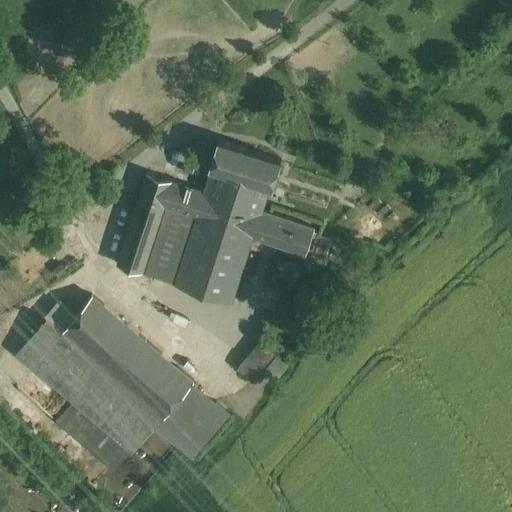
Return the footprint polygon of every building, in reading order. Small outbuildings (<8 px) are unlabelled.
[(278,186),(217,160),(206,186),(211,188),(262,210),(267,212),(278,186)] [(201,212),(143,188),(106,276),(129,286),(157,222),(190,236),(201,212)] [(201,212),(190,236),(162,301),(214,323),(242,259),(241,259),(251,235),(262,210),(211,188),(201,212)] [(190,236),(157,222),(129,286),(162,301),(190,236)] [(303,257),(251,235),(241,259),(242,259),(293,281),(303,257)] [(171,408),(82,308),(49,337),(137,438),(171,408)] [(49,337),(38,325),(1,357),(100,470),(127,446),(137,438),(49,337)] [(255,370),(237,389),(255,407),(273,388),(255,370)] [(137,438),(127,446),(159,482),(202,444),(171,408),(137,438)]
